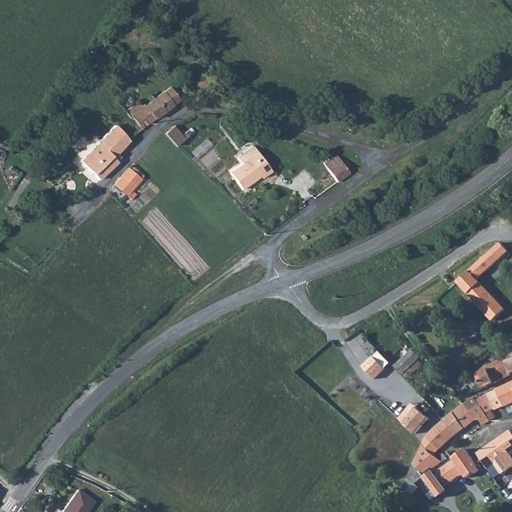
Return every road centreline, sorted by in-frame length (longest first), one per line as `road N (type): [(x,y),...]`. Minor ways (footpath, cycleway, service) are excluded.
road 1 (unclassified): [(43,457),(139,357),(212,311),(281,282)]
road 2 (unclassified): [(281,282),(320,319),(351,320),(488,234),(511,237)]
road 3 (unclassified): [(281,282),(387,237),(511,153)]
road 4 (track): [(153,511),(43,457)]
